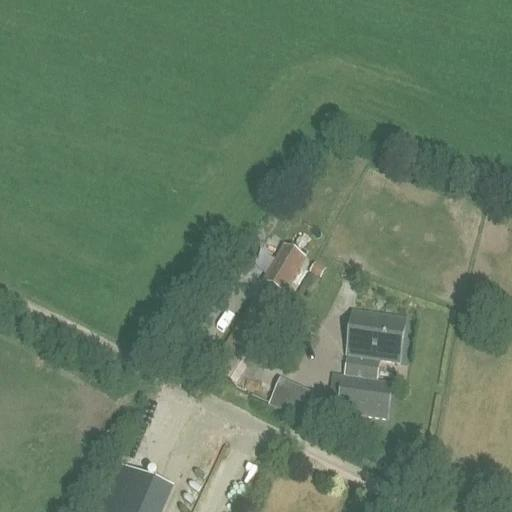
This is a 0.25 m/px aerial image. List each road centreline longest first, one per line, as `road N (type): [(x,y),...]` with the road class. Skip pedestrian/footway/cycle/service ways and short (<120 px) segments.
road 1 (unclassified): [(439,511),(162,379)]
road 2 (track): [(162,379),(0,296)]
